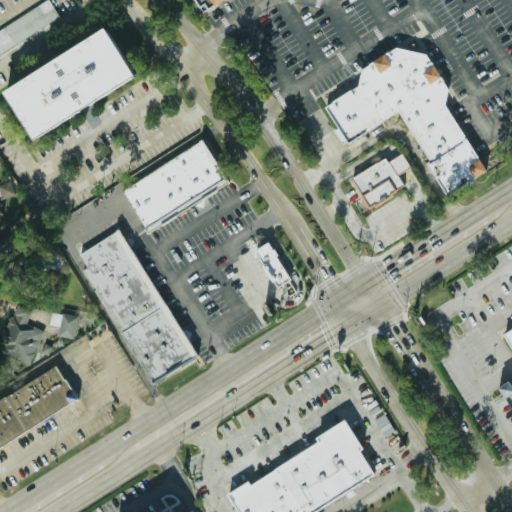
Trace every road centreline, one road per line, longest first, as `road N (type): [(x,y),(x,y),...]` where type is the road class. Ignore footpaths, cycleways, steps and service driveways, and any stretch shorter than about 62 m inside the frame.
road 1 (primary): [(334,300),(1,511)]
road 2 (primary): [(139,456),(347,325)]
road 3 (secondary): [(304,186),(249,104),(160,0)]
road 4 (secondary): [(347,325),(470,511)]
road 5 (secondary): [(511,501),(414,354)]
road 6 (secondary): [(186,76),(287,217)]
road 7 (primary): [(381,303),(511,220)]
road 8 (primary): [(479,209),(366,280)]
